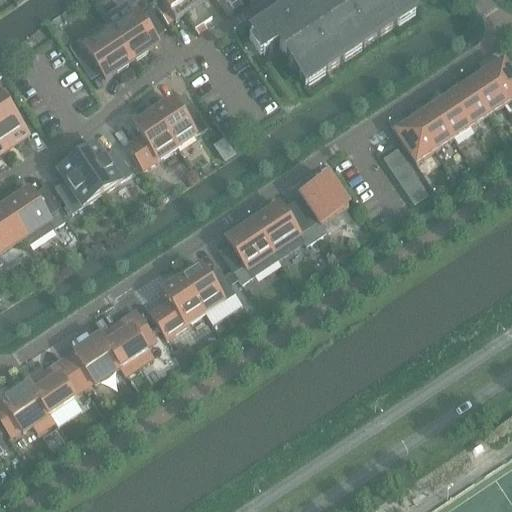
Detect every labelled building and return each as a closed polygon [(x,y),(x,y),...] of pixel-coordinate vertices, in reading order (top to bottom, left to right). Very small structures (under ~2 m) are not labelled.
[(204,27),(185,0),(158,0),(175,25),(186,18),(195,32),(204,27)] [(212,0),(211,0),(185,0),(204,27),(212,21),(202,7),(212,0)] [(240,3),(237,0),(211,0),(212,0),(225,0),(231,8),(240,3)] [(395,25),(411,15),(413,17),(415,16),(404,0),(328,0),(318,7),(313,0),(309,0),(251,39),(252,41),(255,39),(265,55),(263,57),(264,59),(279,49),(286,58),(285,58),(305,89),(307,87),(306,85),(322,74),(323,77),(397,28),(395,25)] [(158,48),(141,23),(152,16),(142,2),(131,9),(136,17),(111,34),(132,65),(158,48)] [(132,65),(111,34),(85,51),(80,43),(69,50),(79,64),(89,58),(106,83),(132,65)] [(511,104),(511,74),(504,62),(484,75),(506,108),(511,104)] [(506,108),(484,75),(466,87),(489,120),(506,108)] [(489,120),(466,87),(448,99),(470,132),(489,120)] [(0,148),(24,133),(0,97),(0,148)] [(470,132),(448,99),(430,111),(453,144),(470,132)] [(207,133),(190,108),(179,115),(172,103),(165,108),(163,105),(151,113),(153,116),(177,152),(207,133)] [(453,144),(430,111),(413,123),(435,156),(453,144)] [(177,152),(153,116),(151,113),(139,121),(141,124),(134,128),(142,140),(131,147),(148,172),(177,152)] [(435,156),(413,123),(394,135),(416,168),(435,156)] [(102,198),(131,179),(115,154),(104,161),(96,149),(90,154),(88,151),(76,159),(102,198)] [(236,158),(232,151),(224,156),(228,163),(236,158)] [(397,154),(384,163),(389,171),(402,162),(397,154)] [(102,198),(76,159),(64,167),(65,170),(59,174),(66,186),(56,193),(72,218),(102,198)] [(402,162),(389,171),(394,178),(407,170),(402,162)] [(407,170),(394,178),(399,186),(412,177),(407,170)] [(412,177),(399,186),(404,193),(417,184),(412,177)] [(348,212),(327,180),(300,198),(317,224),(307,230),(317,244),(327,238),(322,230),(348,212)] [(417,184),(404,193),(409,200),(422,191),(417,184)] [(427,200),(422,191),(409,200),(414,209),(427,200)] [(56,212),(45,219),(29,193),(3,211),(27,249),(53,232),(54,234),(65,226),(56,212)] [(297,236),(278,208),(252,226),(277,264),(303,247),(306,251),(317,244),(307,230),(297,236)] [(27,249),(3,211),(0,212),(0,269),(3,267),(0,262),(0,258),(23,243),(27,249)] [(277,264),(252,226),(226,243),(243,268),(232,275),(226,280),(232,289),(239,284),(242,289),(253,282),(252,280),(277,264)] [(191,271),(179,279),(205,318),(234,298),(218,273),(207,280),(199,269),(193,273),(191,271)] [(170,305),(150,318),(164,340),(173,334),(176,337),(205,318),(179,279),(167,287),(169,289),(162,294),(170,305)] [(145,352),(156,345),(147,332),(137,339),(126,322),(100,340),(126,380),(153,362),(145,352)] [(126,380),(100,340),(74,357),(85,373),(75,380),(84,393),(93,386),(95,389),(121,372),(126,380)] [(74,399),(84,393),(75,380),(65,387),(54,370),(28,387),(49,420),(75,402),(74,399)] [(49,420),(28,387),(2,405),(13,421),(3,428),(11,441),(21,434),(23,437),(49,420)]
